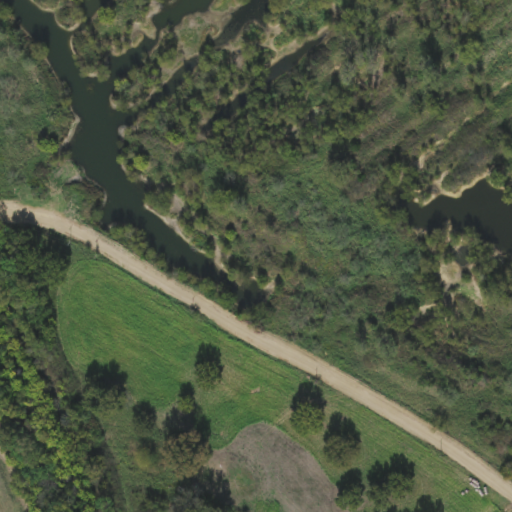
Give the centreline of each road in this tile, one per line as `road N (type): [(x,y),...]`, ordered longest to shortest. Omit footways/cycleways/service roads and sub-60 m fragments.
road 1 (residential): [(329,365),(81,224),(0,207)]
road 2 (residential): [(329,365),(442,433),(511,489)]
